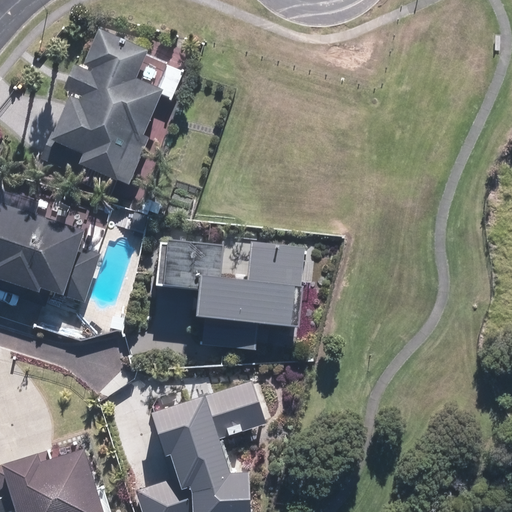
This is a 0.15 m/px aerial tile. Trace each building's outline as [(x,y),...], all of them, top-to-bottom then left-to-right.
[(115,199),(157,98),(130,87),(141,60),(91,40),(78,71),(87,74),(84,80),(71,75),(61,97),(66,99),(40,164),(76,179),(74,182),(115,199)] [(0,283),(58,303),(59,299),(80,306),(95,259),(75,252),(79,240),(0,213),(0,283)] [(192,296),(189,325),(291,334),(298,253),(247,249),(243,284),(215,281),(218,252),(158,247),(153,293),(192,296)] [(260,427),(247,388),(144,423),(158,463),(163,461),(170,481),(133,494),(139,511),(242,511),(240,481),(223,480),(211,444),(260,427)] [(94,511),(77,456),(47,466),(43,456),(0,470),(0,494),(5,511),(9,511),(94,511)]
